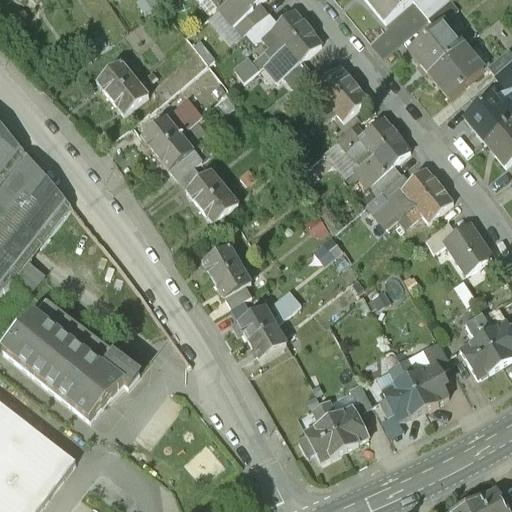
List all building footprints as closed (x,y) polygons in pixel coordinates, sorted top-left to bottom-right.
[(212,0),(220,10),(232,0),(212,0)] [(232,0),(220,10),(235,28),(243,21),(254,13),(253,11),(261,4),(266,0),(232,0)] [(363,0),(387,27),(418,0),(417,0),(363,0)] [(449,0),(418,0),(434,19),(453,4),(449,0)] [(251,31),(248,33),(258,45),(272,33),(296,14),(286,2),(270,15),(251,31)] [(254,13),(243,21),(251,31),(270,15),(261,4),(253,11),(254,13)] [(434,19),(431,22),(438,30),(445,25),(447,27),(462,14),(453,4),(434,19)] [(296,14),(272,33),(278,41),(251,64),(247,59),(234,70),(244,83),(263,68),(272,61),(272,62),(311,32),(296,14)] [(438,30),(407,56),(428,81),(466,49),(447,27),(445,25),(438,30)] [(311,32),(272,62),(272,61),(263,68),(276,84),(283,79),(303,63),(323,47),(311,32)] [(466,49),(428,81),(448,106),(485,72),(466,49)] [(511,60),(509,57),(488,74),(496,83),(511,70),(511,60)] [(120,63),(95,83),(110,101),(135,81),(120,63)] [(303,63),(283,79),(294,91),(313,75),(303,63)] [(343,70),(318,90),(325,99),(312,110),(318,117),(324,124),(337,114),(345,123),(370,103),(343,70)] [(511,70),(496,83),(503,92),(511,84),(511,70)] [(135,81),(110,101),(122,116),(147,96),(135,81)] [(164,116),(165,116),(141,135),(156,154),(179,134),(186,128),(186,129),(201,116),(202,114),(188,98),(164,116)] [(493,100),(463,126),(467,131),(469,130),(483,149),(511,126),(511,110),(510,107),(503,112),(493,100)] [(318,117),(294,136),(300,144),(324,124),(318,117)] [(367,137),(348,152),(350,155),(360,168),(398,138),(385,122),(367,137)] [(359,126),(327,152),(337,165),(350,155),(348,152),(367,137),(359,126)] [(511,126),(483,149),(504,175),(511,167),(511,126)] [(0,298),(3,295),(4,296),(14,284),(29,265),(72,213),(0,130),(0,298)] [(179,134),(156,154),(169,170),(193,149),(179,134)] [(360,168),(354,173),(368,190),(396,168),(412,154),(398,138),(360,168)] [(196,153),(171,172),(177,180),(202,161),(196,153)] [(202,161),(177,180),(184,188),(200,175),(199,173),(207,167),(202,161)] [(254,176),(247,168),(239,175),(245,183),(254,176)] [(396,168),(368,190),(375,199),(382,194),(403,177),(396,168)] [(210,171),(186,191),(199,208),(223,188),(210,171)] [(390,204),(376,216),(387,233),(390,231),(402,221),(441,189),(427,173),(411,186),(390,204)] [(403,177),(382,194),(390,204),(411,186),(403,177)] [(237,205),(223,188),(199,208),(213,224),(237,205)] [(441,189),(402,221),(408,228),(421,217),(429,227),(455,206),(441,189)] [(402,221),(390,231),(396,238),(408,228),(402,221)] [(450,226),(427,245),(435,258),(448,249),(446,246),(458,238),(450,226)] [(458,238),(446,246),(448,249),(468,279),(493,263),(471,230),(458,238)] [(229,247),(202,264),(212,281),(240,265),(229,247)] [(44,278),(29,265),(14,284),(29,297),(44,278)] [(240,265),(212,281),(224,300),(251,284),(240,265)] [(243,292),(226,303),(231,311),(242,304),(248,300),(243,292)] [(242,304),(231,311),(236,320),(248,312),(242,304)] [(266,307),(239,324),(249,341),(277,325),(266,307)] [(129,372),(46,310),(2,356),(90,427),(124,390),(128,394),(139,380),(137,378),(138,373),(133,369),(129,372)] [(507,326),(492,335),(484,320),(475,325),(502,372),(511,365),(511,331),(511,332),(507,326)] [(277,325),(249,341),(260,360),(288,343),(277,325)] [(502,372),(475,325),(467,330),(476,345),(461,353),(479,384),(489,378),(490,379),(502,372)] [(438,368),(418,378),(411,365),(401,370),(425,416),(439,408),(439,407),(449,401),(444,390),(448,388),(438,368)] [(425,416),(401,370),(394,373),(401,387),(385,396),(388,402),(381,405),(389,420),(396,417),(401,426),(412,421),(412,422),(425,416)] [(372,411),(360,388),(351,393),(358,408),(359,407),(364,415),(372,411)] [(358,408),(338,419),(331,405),(321,409),(345,456),(361,448),(360,446),(371,441),(367,434),(372,432),(364,415),(359,407),(358,408)] [(345,456),(321,409),(313,414),(320,428),(305,436),(307,439),(299,443),(306,458),(314,453),(321,467),(333,460),(334,462),(345,456)] [(41,511),(75,468),(0,410),(0,511),(41,511)] [(504,511),(495,495),(478,504),(474,503),(468,506),(467,510),(465,510),(466,511),(504,511)]
